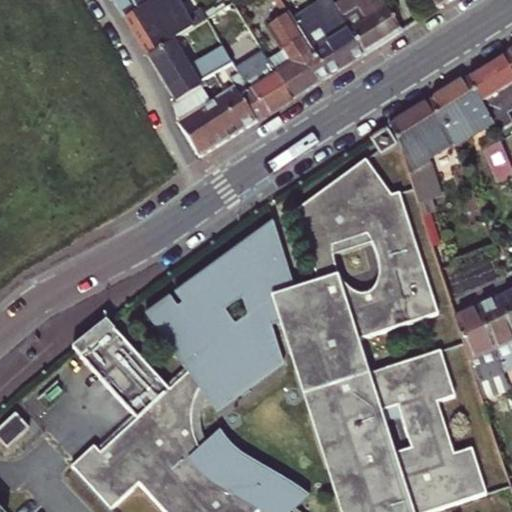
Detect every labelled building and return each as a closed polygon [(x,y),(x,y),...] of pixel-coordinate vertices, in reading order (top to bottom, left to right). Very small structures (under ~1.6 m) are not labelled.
[(111,0),(125,21),(153,4),(158,0),(111,0)] [(161,0),(158,0),(153,4),(164,21),(172,17),(167,9),(161,0)] [(181,0),(161,0),(167,9),(181,0)] [(329,0),(317,0),(290,17),(327,77),(363,55),(335,9),(329,0)] [(347,1),(335,9),(363,55),(400,32),(381,0),(362,0),(351,7),(347,1)] [(432,0),(437,9),(451,0),(450,0),(432,0)] [(176,41),(164,21),(153,4),(125,21),(125,22),(148,59),(173,42),(176,41)] [(327,77),(290,17),(287,13),(264,28),(279,52),(267,60),(292,100),(327,77)] [(148,59),(176,104),(201,89),(197,84),(203,81),(207,78),(213,74),(223,68),(220,63),(231,56),(225,45),(189,67),(173,42),(148,59)] [(511,108),(511,67),(505,55),(465,79),(489,123),(493,133),(506,124),(501,116),(511,108)] [(220,63),(223,68),(235,61),(231,56),(220,63)] [(267,115),(292,100),(267,60),(264,56),(241,71),(245,78),(252,90),(267,115)] [(207,78),(220,98),(226,95),(213,74),(207,78)] [(252,90),(245,78),(234,85),(236,88),(241,97),(252,90)] [(489,123),(465,79),(428,102),(444,128),(452,147),(489,123)] [(197,84),(201,89),(206,86),(203,81),(197,84)] [(226,95),(220,98),(241,131),(256,122),(241,97),(236,88),(226,95)] [(241,131),(220,98),(210,105),(201,89),(176,104),(173,105),(180,123),(177,125),(198,158),(241,131)] [(252,90),(241,97),(256,122),(267,115),(252,90)] [(419,143),(444,128),(428,102),(390,126),(397,146),(407,177),(427,164),(419,143)] [(385,130),(368,141),(379,157),(397,146),(385,130)] [(366,161),(295,212),(317,282),(294,289),(273,225),(175,297),(181,304),(177,307),(171,300),(146,318),(187,375),(169,390),(106,328),(73,353),(136,420),(99,454),(93,447),(71,467),(110,510),(138,486),(162,511),(439,511),(487,496),(471,450),(454,455),(439,404),(455,398),(441,351),(369,375),(358,342),(439,317),(399,194),(391,196),(366,161)] [(511,290),(496,298),(511,333),(511,290)] [(511,366),(511,333),(496,298),(475,308),(503,371),(511,366)] [(475,308),(454,318),(476,385),(503,371),(475,308)] [(0,428),(0,442),(7,450),(28,430),(14,415),(0,428)]
